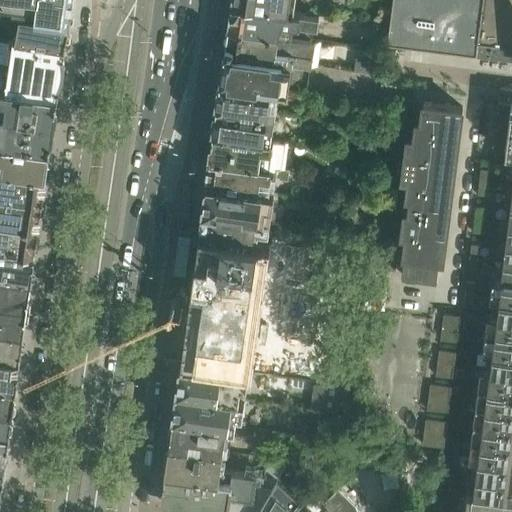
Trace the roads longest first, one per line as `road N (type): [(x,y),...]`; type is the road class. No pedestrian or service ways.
road 1 (residential): [(131,0),(99,62),(29,511)]
road 2 (primary): [(135,0),(66,511)]
road 3 (residential): [(129,511),(160,263),(145,206)]
road 4 (primary): [(101,511),(145,206)]
road 5 (primary): [(145,206),(179,0)]
road 6 (residential): [(511,83),(388,66)]
